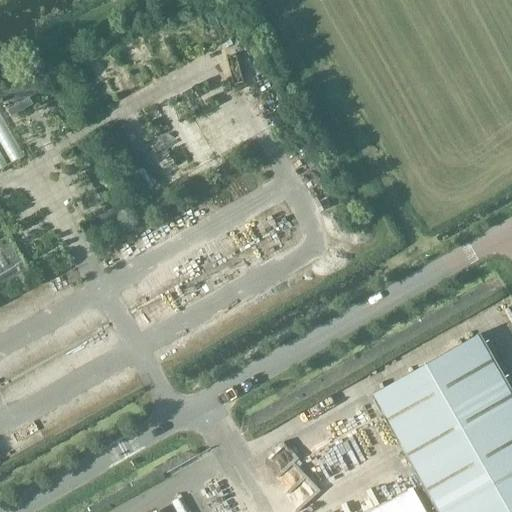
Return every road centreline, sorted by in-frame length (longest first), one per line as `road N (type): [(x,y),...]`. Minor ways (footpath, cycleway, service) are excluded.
road 1 (tertiary): [(11,511),(511,231)]
road 2 (unknown): [(261,196),(106,286),(180,417),(250,511)]
